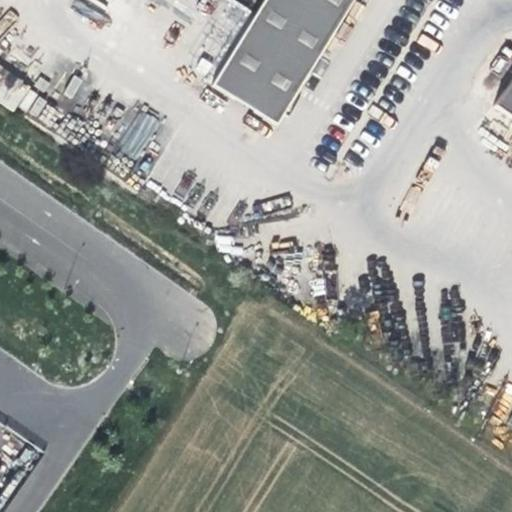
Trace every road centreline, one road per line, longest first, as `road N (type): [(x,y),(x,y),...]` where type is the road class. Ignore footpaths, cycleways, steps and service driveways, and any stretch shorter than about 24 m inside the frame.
road 1 (unclassified): [(0,200),(252,369)]
road 2 (unclassified): [(252,369),(453,511)]
road 3 (unclassified): [(252,369),(164,511)]
